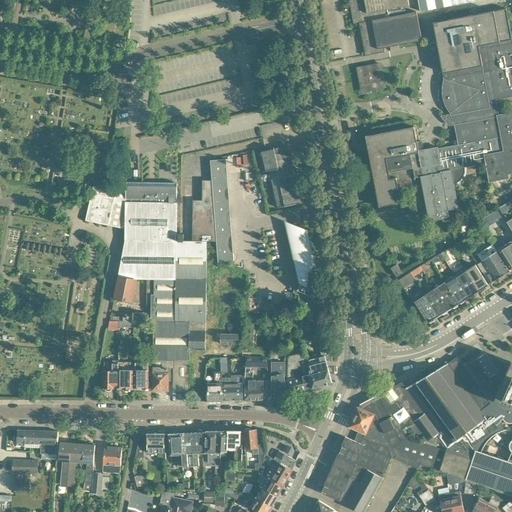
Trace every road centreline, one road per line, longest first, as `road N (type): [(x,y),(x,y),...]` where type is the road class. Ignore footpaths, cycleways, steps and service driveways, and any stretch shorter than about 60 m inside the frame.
road 1 (tertiary): [(356,355),(294,0)]
road 2 (residential): [(0,413),(271,416),(327,434)]
road 3 (tertiary): [(356,355),(414,354),(493,310)]
